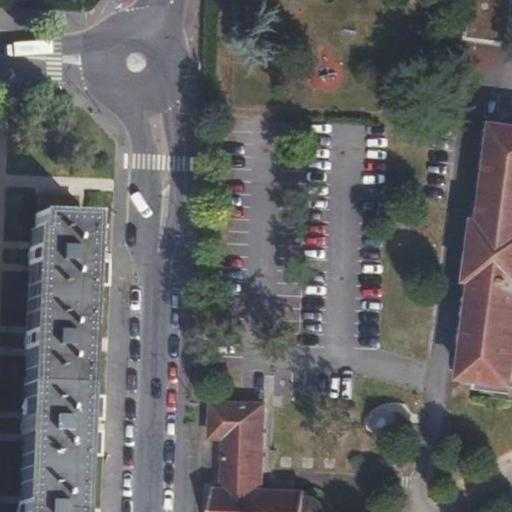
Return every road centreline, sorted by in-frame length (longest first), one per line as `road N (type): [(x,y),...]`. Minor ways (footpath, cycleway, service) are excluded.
road 1 (tertiary): [(146,511),(163,163),(137,63)]
road 2 (tertiary): [(137,63),(0,55)]
